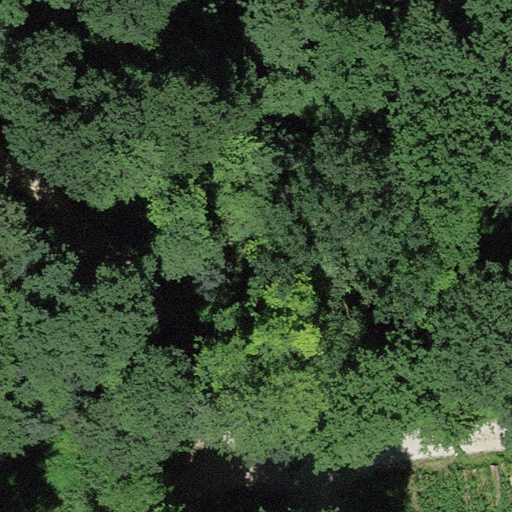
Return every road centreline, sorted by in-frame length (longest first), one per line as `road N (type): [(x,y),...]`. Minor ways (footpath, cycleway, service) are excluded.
road 1 (track): [(0,154),(87,214),(230,374),(298,465),(312,511)]
road 2 (track): [(511,448),(298,465),(145,511)]
